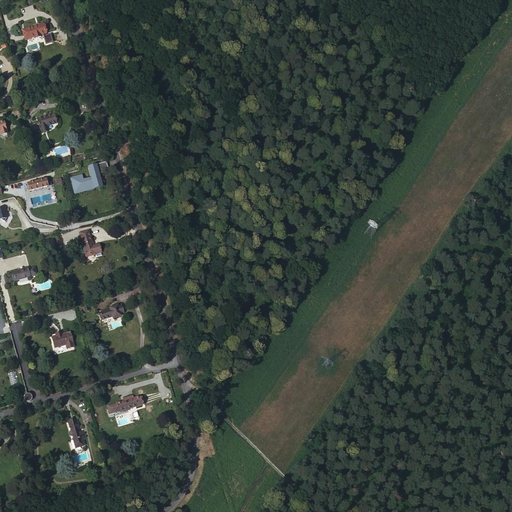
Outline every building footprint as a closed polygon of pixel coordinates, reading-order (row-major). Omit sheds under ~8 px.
[(34,35),(41,33),(38,22),(17,28),(20,39),(30,36),(31,37),(35,36),(34,35)] [(52,108),(34,113),(37,122),(38,122),(40,126),(45,125),(44,120),(54,116),(52,108)] [(91,180),(97,178),(95,170),(97,170),(96,167),(105,164),(102,155),(84,162),(88,173),(78,176),(76,172),(68,175),(70,183),(72,182),(74,186),(80,184),(81,186),(91,182),(91,180)] [(100,180),(97,170),(95,170),(97,178),(91,180),(91,182),(92,183),(100,180)] [(25,180),(27,188),(49,180),(46,172),(25,180)] [(14,224),(11,214),(7,202),(0,203),(0,226),(3,226),(4,227),(7,226),(11,228),(13,224),(14,224)] [(98,256),(95,244),(89,245),(85,231),(76,234),(84,258),(92,256),(93,257),(98,256)] [(30,264),(9,270),(11,279),(33,272),(30,264)] [(110,309),(98,313),(100,320),(112,316),(112,319),(120,316),(119,314),(117,307),(117,306),(110,308),(110,309)] [(50,335),(46,336),(49,346),(61,343),(62,347),(68,345),(64,330),(56,333),(55,330),(49,332),(50,335)] [(142,406),(140,398),(133,401),(132,397),(123,399),(124,403),(108,408),(111,416),(142,406)] [(76,423),(68,425),(73,451),(82,449),(81,441),(83,441),(81,435),(79,436),(76,423)]
